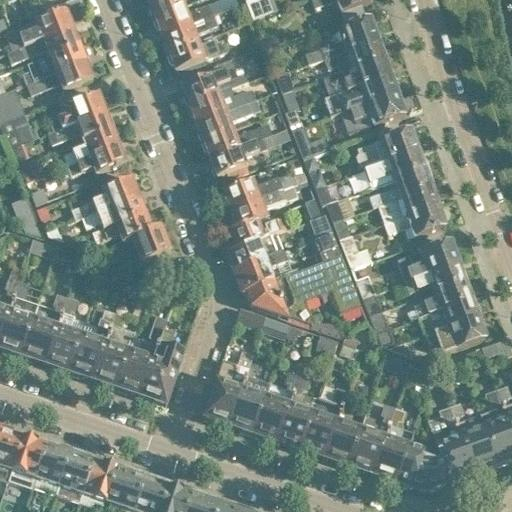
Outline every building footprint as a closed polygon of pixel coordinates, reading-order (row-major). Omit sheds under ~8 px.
[(154,0),(147,3),(149,9),(148,12),(152,22),(183,10),(180,2),(186,0),(154,0)] [(183,10),(152,22),(156,32),(159,33),(161,39),(212,19),(237,9),(233,0),(229,0),(186,17),(183,10)] [(257,0),(245,5),(251,22),(264,18),(257,0)] [(343,23),(364,16),(361,8),(370,5),(370,4),(371,1),(371,0),(314,0),(311,1),(315,12),(337,4),(343,23)] [(26,20),(40,14),(36,5),(22,11),(26,20)] [(240,28),(248,25),(242,10),(234,13),(240,28)] [(66,15),(65,13),(36,25),(39,33),(8,45),(12,55),(72,32),(70,26),(71,23),(68,16),(66,15)] [(343,45),(305,58),(309,68),(325,63),(376,44),(373,37),(375,33),(372,25),(369,24),(368,23),(366,23),(364,16),(343,23),(346,31),(339,33),(343,45)] [(161,39),(163,45),(162,48),(166,57),(197,45),(194,38),(217,30),(212,19),(161,39)] [(77,38),(74,37),(72,32),(12,55),(8,57),(12,68),(47,54),(50,60),(81,48),(77,38)] [(268,35),(266,40),(267,44),(272,46),(276,45),(278,40),(277,36),(272,34),(268,35)] [(197,45),(166,57),(170,67),(173,69),(175,75),(180,74),(183,81),(207,72),(204,64),(227,55),(222,44),(211,48),(209,41),(197,45)] [(376,44),(325,63),(329,73),(336,70),(339,78),(385,62),(382,52),(379,51),(376,44)] [(32,75),(24,78),(28,88),(85,66),(83,60),(84,56),(81,48),(50,60),(29,68),(32,75)] [(328,101),(389,80),(387,74),(388,71),(385,62),(339,78),(322,84),(328,101)] [(32,99),(61,88),(63,94),(92,83),(92,82),(93,79),(90,72),(87,71),(85,66),(28,88),(32,99)] [(186,89),(181,90),(184,97),(182,100),(186,109),(230,92),(245,87),(245,85),(237,82),(232,70),(210,79),(207,72),(183,81),(186,89)] [(287,76),(274,81),(281,99),(291,95),(294,94),(287,76)] [(340,118),(396,98),(394,93),(395,90),(392,82),(390,81),(389,80),(328,101),(323,103),(330,121),(340,118)] [(190,120),(193,121),(195,126),(255,103),(251,93),(233,100),(230,92),(186,109),(190,120)] [(0,118),(23,109),(16,93),(6,97),(1,99),(0,99),(0,118)] [(291,95),(281,99),(287,114),(288,115),(296,113),(298,112),(291,95)] [(50,126),(54,136),(105,116),(103,110),(104,107),(101,101),(99,99),(98,98),(69,109),(56,124),(50,126)] [(396,98),(340,118),(348,140),(374,130),(403,120),(403,118),(404,115),(401,107),(399,106),(396,98)] [(255,103),(195,126),(198,133),(197,136),(200,145),(231,133),(229,126),(259,114),(255,103)] [(287,114),(284,115),(285,117),(289,129),(300,125),(296,113),(288,115),(287,114)] [(107,121),(105,116),(54,136),(48,139),(52,149),(80,138),(83,144),(114,132),(110,123),(107,121)] [(13,153),(15,152),(26,148),(36,144),(26,118),(3,127),(13,153)] [(204,155),(207,156),(209,162),(261,142),(271,138),(267,128),(234,141),(231,133),(200,145),(204,155)] [(63,160),(67,170),(119,150),(116,144),(117,141),(114,132),(83,144),(85,151),(63,160)] [(302,132),(292,136),(303,164),(314,160),(328,154),(323,142),(309,147),(303,132),(302,132)] [(365,175),(417,157),(414,148),(415,145),(412,137),(409,135),(409,134),(356,153),(357,156),(354,160),(357,168),(363,169),(365,175)] [(261,142),(209,162),(212,168),(211,171),(213,178),(216,180),(217,181),(226,178),(228,183),(248,176),(242,162),(266,153),(261,142)] [(15,152),(13,153),(17,165),(30,159),(26,148),(15,152)] [(119,150),(67,170),(72,181),(94,172),(96,179),(105,175),(125,167),(125,166),(126,163),(123,156),(120,155),(119,150)] [(395,184),(425,173),(422,164),(419,162),(417,157),(365,175),(371,192),(395,184)] [(314,160),(303,164),(307,175),(313,172),(318,170),(314,160)] [(32,164),(19,170),(26,187),(33,184),(34,184),(31,175),(36,173),(32,164)] [(373,213),(378,211),(430,192),(427,185),(429,182),(425,173),(395,184),(397,191),(369,202),(373,213)] [(314,193),(325,189),(320,176),(309,180),(314,193)] [(223,198),(222,201),(225,208),(228,209),(230,215),(292,190),(296,188),(291,177),(254,191),(252,185),(223,196),(223,198)] [(76,224),(82,221),(138,199),(136,195),(137,192),(134,185),(131,183),(131,182),(110,190),(109,191),(102,194),(105,201),(72,214),(76,224)] [(330,201),(325,189),(314,193),(321,210),(325,209),(335,205),(332,200),(330,201)] [(296,200),(292,190),(230,215),(232,221),(231,224),(234,232),(256,224),(265,220),(263,213),(296,200)] [(35,209),(47,204),(42,191),(30,196),(35,209)] [(384,228),(436,209),(434,204),(435,201),(433,194),(430,192),(378,211),(380,217),(384,228)] [(140,205),(138,199),(82,221),(86,233),(98,228),(101,235),(145,217),(144,216),(146,213),(143,206),(140,205)] [(304,205),(311,224),(320,220),(313,201),(304,205)] [(342,223),(335,205),(325,209),(332,227),(342,223)] [(436,209),(384,228),(388,238),(409,231),(406,233),(409,243),(414,242),(444,231),(443,230),(445,227),(442,219),(439,217),(436,209)] [(19,218),(26,235),(41,239),(31,213),(19,218)] [(147,222),(145,217),(101,235),(93,237),(98,248),(120,239),(122,245),(153,233),(153,232),(150,224),(147,222)] [(307,226),(314,243),(331,237),(324,219),(320,220),(311,224),(307,226)] [(234,232),(227,235),(228,238),(227,241),(230,247),(233,249),(235,254),(275,238),(286,234),(281,223),(259,232),(256,224),(234,232)] [(342,223),(332,227),(339,244),(348,241),(342,223)] [(61,229),(46,235),(48,240),(64,246),(61,238),(64,236),(61,229)] [(153,233),(122,245),(123,247),(132,243),(141,267),(135,269),(137,275),(140,276),(159,269),(156,261),(173,255),(165,234),(161,232),(160,229),(153,232),(153,233)] [(340,260),(331,237),(314,243),(312,244),(321,267),(340,260)] [(226,258),(232,276),(280,257),(279,254),(281,254),(275,238),(235,254),(226,258)] [(339,244),(350,273),(371,265),(366,252),(357,256),(350,240),(348,241),(339,244)] [(69,245),(68,247),(68,251),(75,253),(78,254),(75,243),(69,245)] [(32,244),(28,257),(40,261),(44,248),(32,244)] [(449,246),(397,265),(405,286),(457,268),(454,260),(455,257),(452,248),(449,247),(449,246)] [(71,265),(68,272),(75,275),(80,260),(82,256),(78,254),(75,253),(71,265)] [(280,257),(233,276),(241,298),(289,280),(280,257)] [(344,343),(345,339),(348,331),(311,324),(303,306),(330,295),(339,318),(360,310),(340,260),(321,267),(289,280),(241,298),(242,299),(245,298),(250,312),(344,343)] [(162,272),(166,283),(167,283),(189,274),(184,263),(162,272)] [(104,268),(100,279),(112,283),(116,272),(104,268)] [(435,295),(465,284),(462,275),(459,274),(457,268),(405,286),(409,297),(432,289),(435,295)] [(0,341),(19,285),(23,274),(13,271),(6,293),(9,294),(7,300),(0,297),(0,341)] [(171,294),(193,286),(189,274),(167,283),(166,283),(171,294)] [(140,280),(128,276),(123,292),(135,296),(140,280)] [(367,280),(354,285),(361,302),(374,298),(367,280)] [(441,313),(469,303),(467,297),(469,294),(465,284),(435,295),(437,302),(414,311),(418,322),(441,313)] [(28,289),(19,285),(0,341),(0,351),(5,353),(7,357),(19,361),(36,310),(37,309),(25,305),(25,306),(20,305),(22,299),(25,299),(28,289)] [(37,364),(45,366),(67,302),(57,298),(53,309),(56,310),(54,316),(36,310),(19,361),(32,366),(33,366),(37,364)] [(374,298),(361,302),(368,320),(381,315),(374,298)] [(67,302),(45,366),(53,369),(55,373),(67,377),(84,326),(68,320),(70,314),(73,315),(76,305),(67,302)] [(424,339),(476,321),(474,316),(476,313),(473,306),(470,304),(469,303),(441,313),(418,322),(420,329),(424,339)] [(265,322),(249,316),(239,313),(235,327),(260,336),(265,322)] [(84,326),(67,377),(80,382),(81,382),(85,380),(93,382),(114,317),(105,314),(102,325),(100,324),(98,331),(84,326)] [(388,333),(381,315),(368,320),(375,337),(388,333)] [(114,317),(93,382),(101,385),(103,389),(116,394),(133,343),(135,336),(121,332),(125,321),(114,317)] [(441,358),(484,343),(483,342),(485,339),(482,330),(479,329),(476,321),(424,339),(428,350),(437,347),(441,358)] [(165,325),(156,322),(153,330),(149,341),(152,342),(150,348),(133,343),(116,394),(129,398),(133,396),(141,399),(162,335),(165,325)] [(290,330),(265,322),(260,336),(285,344),(285,342),(290,330)] [(290,330),(285,342),(296,346),(300,333),(290,330)] [(393,346),(388,333),(375,337),(380,351),(393,346)] [(173,338),(162,335),(141,399),(149,401),(151,406),(165,410),(183,356),(165,350),(166,347),(169,348),(173,338)] [(337,345),(318,339),(314,351),(333,357),(337,345)] [(343,347),(342,348),(357,352),(360,343),(352,341),(345,339),(344,343),(343,347)] [(505,343),(480,352),(484,362),(497,357),(499,364),(511,360),(505,343)] [(385,353),(413,363),(406,346),(385,353)] [(342,348),(339,359),(356,365),(360,354),(357,352),(342,348)] [(480,352),(458,360),(461,370),(484,362),(480,352)] [(252,359),(242,356),(237,370),(222,365),(203,423),(216,427),(220,425),(229,429),(251,363),(252,359)] [(402,363),(386,358),(382,371),(398,376),(402,363)] [(262,367),(251,363),(229,429),(237,431),(239,435),(252,440),(269,389),(252,383),(254,376),(258,377),(262,367)] [(450,363),(433,369),(437,379),(454,373),(450,363)] [(424,390),(423,392),(439,386),(437,379),(433,369),(426,372),(424,388),(424,390)] [(409,370),(405,382),(424,388),(426,372),(421,374),(409,370)] [(286,395),(269,389),(252,440),(264,444),(269,442),(278,445),(299,380),(288,376),(285,386),(288,388),(286,395)] [(309,383),(299,380),(278,445),(285,447),(287,451),(300,456),(317,405),(300,399),(302,392),(306,393),(309,383)] [(506,391),(497,394),(511,437),(511,407),(509,409),(507,402),(510,401),(506,391)] [(325,461),(346,396),(337,393),(333,402),(336,403),(334,410),(317,405),(300,456),(312,460),(317,458),(325,461)] [(491,416),(479,420),(497,470),(509,466),(511,462),(511,461),(511,437),(497,394),(485,399),(491,416)] [(335,467),(348,472),(361,434),(349,430),(353,417),(347,415),(350,408),(353,409),(357,400),(346,396),(325,461),(333,463),(335,467)] [(373,477),(395,412),(385,409),(381,419),(385,420),(383,427),(366,421),(361,434),(348,472),(360,476),(361,476),(365,474),(373,477)] [(459,409),(449,412),(472,476),(480,473),(484,475),(497,470),(479,420),(461,427),(459,420),(462,419),(459,409)] [(381,480),(383,484),(397,488),(409,450),(413,437),(396,431),(398,424),(402,425),(405,416),(395,412),(373,477),(381,480)] [(440,460),(449,487),(462,483),(464,479),(472,476),(449,412),(439,416),(441,421),(427,426),(440,460)] [(1,431),(0,430),(0,470),(11,474),(23,438),(13,435),(12,437),(1,433),(1,431)] [(11,474),(8,485),(32,493),(32,491),(46,448),(37,446),(35,445),(34,442),(26,439),(23,438),(11,474)] [(58,452),(46,448),(32,491),(55,498),(69,456),(68,456),(67,453),(60,451),(58,452)] [(409,450),(397,488),(408,492),(412,490),(427,495),(439,491),(449,487),(440,460),(409,450)] [(72,457),(69,456),(55,498),(80,507),(83,498),(94,465),(84,462),(82,461),(82,458),(74,455),(72,457)] [(83,498),(80,507),(91,510),(92,508),(95,506),(102,509),(104,507),(105,505),(106,506),(117,473),(115,472),(114,469),(103,465),(102,467),(94,465),(83,498)] [(134,511),(144,482),(136,479),(134,478),(133,475),(125,473),(123,475),(122,474),(117,473),(106,506),(110,507),(108,511),(134,511)] [(161,511),(169,490),(167,489),(166,486),(158,484),(156,486),(154,485),(144,482),(134,511),(161,511)] [(187,511),(192,498),(184,495),(184,493),(184,492),(173,489),(171,491),(169,490),(161,511),(187,511)] [(187,511),(218,511),(220,507),(216,506),(214,505),(214,503),(206,500),(203,502),(201,501),(192,498),(187,511)]
